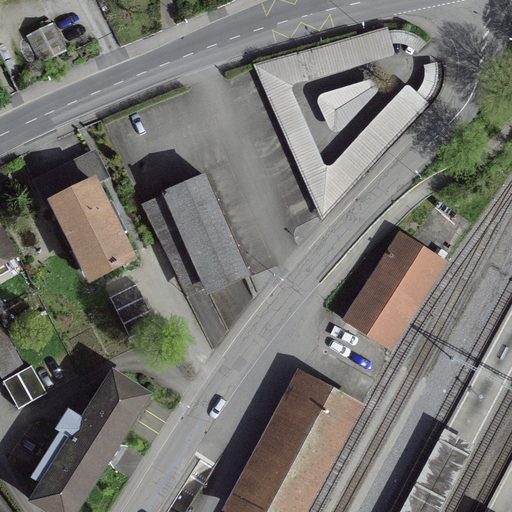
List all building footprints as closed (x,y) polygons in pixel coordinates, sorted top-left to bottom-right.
[(118,238),(125,235),(110,205),(103,208),(92,186),(98,183),(87,159),(34,186),(45,209),(52,206),(74,250),(82,246),(98,277),(130,261),(118,238)] [(165,196),(163,197),(163,199),(165,199),(178,230),(174,232),(200,292),(246,272),(206,181),(166,198),(165,196)] [(407,245),(399,239),(344,324),(387,351),(444,262),(470,225),(437,202),(407,245)] [(0,266),(13,259),(0,236),(0,266)] [(108,299),(128,340),(155,327),(135,286),(108,299)] [(31,370),(30,368),(24,371),(0,329),(0,379),(2,383),(1,384),(16,411),(45,396),(31,370)] [(31,504),(44,511),(73,511),(112,451),(146,398),(112,377),(82,424),(67,415),(66,416),(57,430),(56,432),(60,434),(31,480),(42,487),(31,504)] [(312,386),(310,390),(307,396),(250,502),(243,511),(289,511),(344,412),(348,405),(312,386)]
